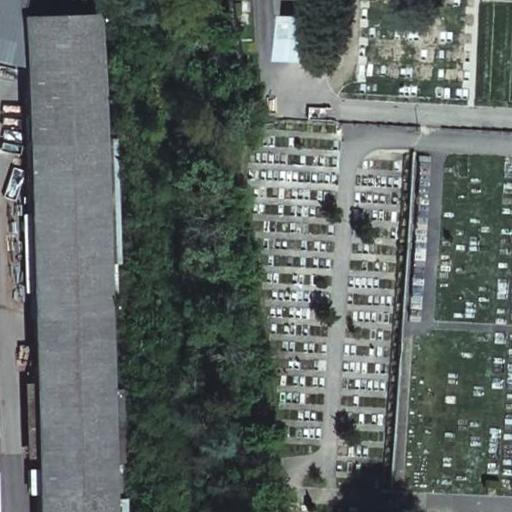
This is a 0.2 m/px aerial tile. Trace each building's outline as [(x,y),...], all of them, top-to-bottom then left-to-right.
[(0,0),(0,58),(24,65),(22,15),(25,0),(0,0)] [(98,13),(22,15),(24,65),(26,157),(102,153),(103,153),(98,13)] [(310,16),(283,15),(282,59),(308,60),(310,16)] [(102,153),(26,157),(29,272),(37,511),(114,511),(114,490),(113,463),(108,290),(106,264),(103,153),(102,153)] [(117,264),(106,264),(108,290),(117,289),(117,264)]
